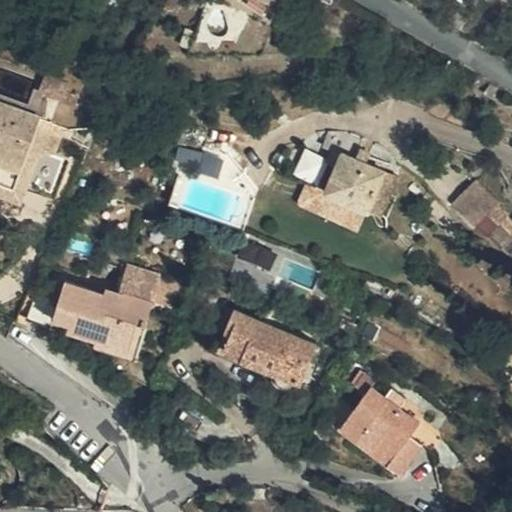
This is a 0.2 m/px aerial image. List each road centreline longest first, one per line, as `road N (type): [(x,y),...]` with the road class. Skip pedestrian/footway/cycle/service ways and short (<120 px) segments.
road 1 (residential): [(167,511),(131,455),(75,400),(0,349)]
road 2 (residential): [(383,0),(511,75)]
